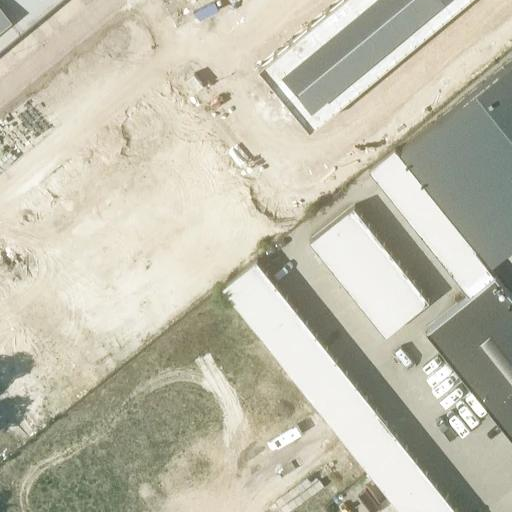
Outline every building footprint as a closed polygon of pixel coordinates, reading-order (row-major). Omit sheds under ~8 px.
[(25,0),(0,0),(22,27),(37,14),(25,0)] [(0,0),(0,45),(22,27),(0,0)] [(51,0),(25,0),(37,14),(53,2),(51,0)] [(355,0),(344,0),(333,10),(359,40),(377,25),(355,0)] [(387,0),(355,0),(377,25),(395,10),(387,0)] [(387,0),(395,10),(406,0),(387,0)] [(418,0),(406,0),(395,10),(421,40),(439,25),(418,0)] [(449,0),(418,0),(439,25),(458,9),(449,0)] [(449,0),(458,9),(469,0),(449,0)] [(333,10),(315,25),(340,56),(359,40),(333,10)] [(395,10),(377,25),(403,56),(421,40),(395,10)] [(315,25),(296,41),(322,71),(340,56),(315,25)] [(377,25),(359,40),(384,71),(403,56),(377,25)] [(359,40),(340,56),(366,87),(384,71),(359,40)] [(296,41),(265,66),(291,97),(322,71),(296,41)] [(340,56),(322,71),(347,102),(366,87),(340,56)] [(511,244),(511,57),(402,145),(493,259),(511,244)] [(322,71),(291,97),(317,128),(347,102),(322,71)] [(116,139),(53,192),(169,331),(223,286),(233,278),(257,258),(296,225),(179,86),(116,139)] [(377,178),(403,157),(395,147),(369,168),(377,178)] [(403,157),(377,178),(385,187),(411,167),(403,157)] [(411,167),(385,187),(392,197),(418,176),(411,167)] [(418,176),(392,197),(400,206),(426,185),(418,176)] [(426,185),(400,206),(407,216),(433,195),(426,185)] [(0,236),(0,253),(29,289),(0,313),(0,377),(47,434),(169,331),(53,192),(0,236)] [(433,195),(407,216),(415,225),(441,204),(433,195)] [(441,204),(415,225),(422,234),(448,214),(441,204)] [(340,232),(362,214),(354,205),(332,222),(340,232)] [(362,214),(340,232),(348,241),(370,224),(362,214)] [(448,214),(422,234),(430,244),(456,223),(448,214)] [(318,250),(340,232),(332,222),(310,240),(318,250)] [(456,223),(430,244),(437,253),(463,232),(456,223)] [(370,224),(348,241),(355,251),(377,233),(370,224)] [(325,259),(348,241),(340,232),(318,250),(325,259)] [(463,232),(437,253),(445,262),(471,242),(463,232)] [(377,233),(355,251),(363,260),(385,243),(377,233)] [(333,268),(355,251),(348,241),(325,259),(333,268)] [(471,242),(445,262),(452,272),(477,252),(476,250),(477,249),(471,242)] [(385,243),(363,260),(370,270),(392,252),(385,243)] [(340,278),(363,260),(355,251),(333,268),(340,278)] [(392,252),(370,270),(377,279),(400,261),(392,252)] [(477,252),(452,272),(460,281),(484,262),(477,252)] [(233,299),(268,272),(257,258),(233,278),(223,286),(233,299)] [(348,287),(370,270),(363,260),(340,278),(348,287)] [(400,261),(377,279),(385,288),(407,271),(400,261)] [(470,294),(494,274),(484,262),(460,281),(470,294)] [(355,297),(377,279),(370,270),(348,287),(355,297)] [(407,271),(385,288),(392,298),(414,280),(407,271)] [(268,272),(233,299),(243,311),(278,284),(268,272)] [(470,294),(427,327),(511,433),(511,291),(496,272),(495,274),(494,274),(470,294)] [(363,306),(385,288),(377,279),(355,297),(363,306)] [(414,280),(392,298),(400,307),(422,290),(414,280)] [(278,284),(243,311),(253,324),(288,297),(278,284)] [(370,315),(392,298),(385,288),(363,306),(370,315)] [(422,290),(400,307),(408,317),(430,299),(422,290)] [(288,297),(253,324),(263,337),(297,309),(288,297)] [(378,325),(400,307),(392,298),(370,315),(378,325)] [(400,307),(378,325),(386,335),(408,317),(400,307)] [(307,322),(297,309),(263,337),(273,349),(307,322)] [(317,334),(307,322),(273,349),(283,362),(317,334)] [(327,347),(317,334),(283,362),(293,374),(327,347)] [(337,359),(327,347),(293,374),(303,387),(337,359)] [(347,372),(337,359),(303,387),(313,399),(347,372)] [(357,384),(347,372),(313,399),(323,412),(357,384)] [(367,397),(357,384),(323,412),(333,424),(367,397)] [(377,409),(367,397),(333,424),(343,437),(377,409)] [(387,422),(377,409),(343,437),(353,449),(387,422)] [(397,434),(387,422),(353,449),(363,462),(397,434)] [(407,447),(397,434),(363,462),(373,474),(407,447)] [(417,459),(407,447),(373,474),(383,487),(417,459)] [(427,472),(417,459),(383,487),(393,499),(427,472)] [(437,484),(427,472),(393,499),(403,511),(437,484)] [(427,511),(447,497),(437,484),(403,511),(427,511)] [(453,511),(457,509),(447,497),(427,511),(453,511)]
